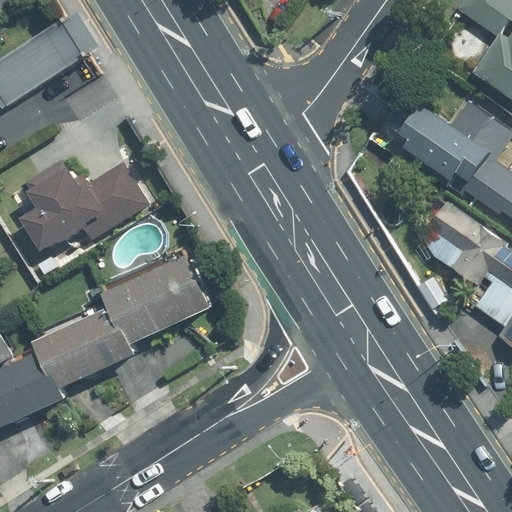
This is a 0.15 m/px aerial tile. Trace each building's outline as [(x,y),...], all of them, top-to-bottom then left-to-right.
[(511,3),(507,0),(472,0),(461,17),(495,41),(475,70),(511,95),(511,3)] [(89,12),(74,21),(97,57),(112,48),(89,12)] [(97,57),(74,21),(0,68),(0,86),(14,109),(97,57)] [(511,140),(511,131),(470,103),(422,174),(511,234),(511,173),(496,163),(511,140)] [(28,193),(59,244),(117,210),(125,224),(163,202),(135,155),(103,175),(92,156),(28,193)] [(511,254),(443,210),(425,240),(436,269),(464,287),(478,265),(511,287),(511,309),(490,344),(511,358),(511,254)] [(0,378),(0,420),(2,420),(3,434),(86,394),(80,382),(147,349),(142,339),(202,309),(179,264),(48,329),(58,350),(0,378)] [(434,277),(417,288),(433,312),(449,300),(434,277)] [(0,331),(0,358),(13,351),(0,331)] [(351,480),(343,485),(357,506),(365,501),(351,480)] [(374,511),(368,503),(358,510),(359,511),(374,511)]
